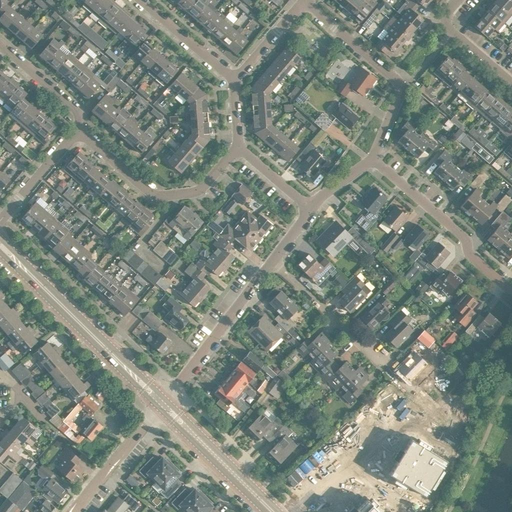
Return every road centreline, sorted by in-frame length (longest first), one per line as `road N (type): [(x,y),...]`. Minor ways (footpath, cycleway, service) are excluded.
road 1 (secondary): [(161,405),(0,242)]
road 2 (unclassified): [(371,160),(402,90),(303,2)]
road 3 (residential): [(237,145),(203,187),(162,195),(77,131)]
road 4 (unclassified): [(371,160),(465,238),(469,254),(511,292)]
road 5 (unclassified): [(161,405),(272,265)]
road 6 (secondary): [(271,511),(161,405)]
road 7 (unclassified): [(381,366),(272,265)]
road 8 (residential): [(74,511),(161,405)]
road 9 (unclassified): [(233,79),(140,0)]
road 10 (residential): [(77,131),(74,107),(0,44)]
road 11 (unclassified): [(511,84),(443,23),(461,0)]
